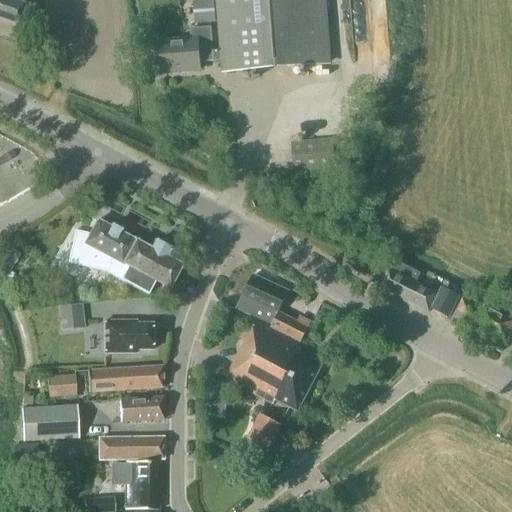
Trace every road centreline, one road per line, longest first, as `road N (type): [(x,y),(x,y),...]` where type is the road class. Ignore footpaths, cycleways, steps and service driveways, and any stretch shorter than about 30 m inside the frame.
road 1 (residential): [(182,511),(172,444),(176,381),(226,226)]
road 2 (residential): [(246,511),(413,381),(438,342)]
road 3 (tertiary): [(438,342),(226,226)]
road 4 (tertiary): [(226,226),(87,152)]
